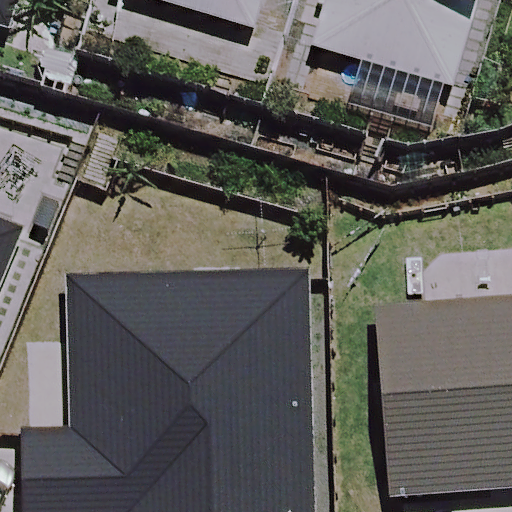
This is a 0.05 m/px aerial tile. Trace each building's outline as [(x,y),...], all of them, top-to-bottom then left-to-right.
[(0,0),(0,9),(10,12),(13,0),(0,0)] [(148,0),(260,31),(268,0),(148,0)] [(332,0),(319,47),(457,86),(481,0),(332,0)] [(0,274),(11,240),(0,236),(0,274)] [(28,511),(316,511),(317,293),(70,292),(69,445),(28,445),(28,511)] [(511,316),(383,325),(396,511),(511,502),(511,316)]
